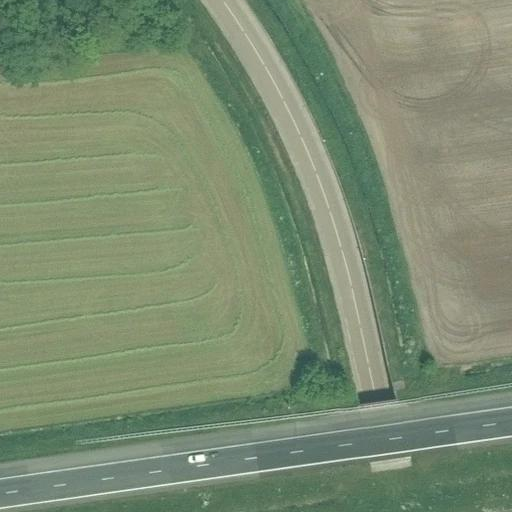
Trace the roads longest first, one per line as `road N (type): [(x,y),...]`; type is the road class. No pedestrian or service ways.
road 1 (tertiary): [(398,511),(327,206),(275,85),(221,0)]
road 2 (motorway): [(511,423),(0,494)]
